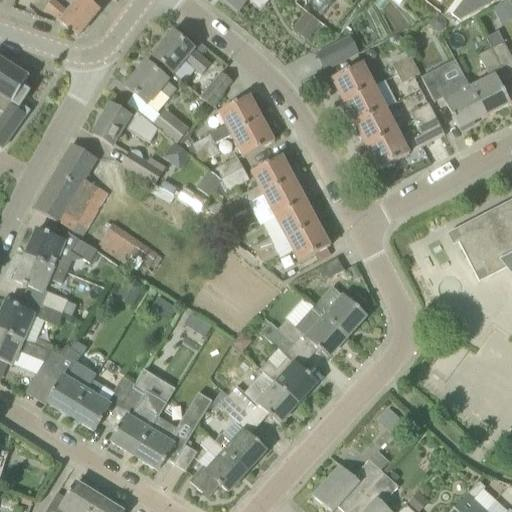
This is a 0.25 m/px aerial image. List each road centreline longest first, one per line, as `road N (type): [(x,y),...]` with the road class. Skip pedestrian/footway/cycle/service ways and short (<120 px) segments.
road 1 (residential): [(265,501),(402,350),(408,328),(358,223)]
road 2 (residential): [(358,223),(314,140),(259,67),(172,0)]
road 3 (residential): [(0,251),(84,87),(83,58)]
road 4 (residential): [(170,511),(0,407)]
road 5 (residential): [(358,223),(511,146)]
